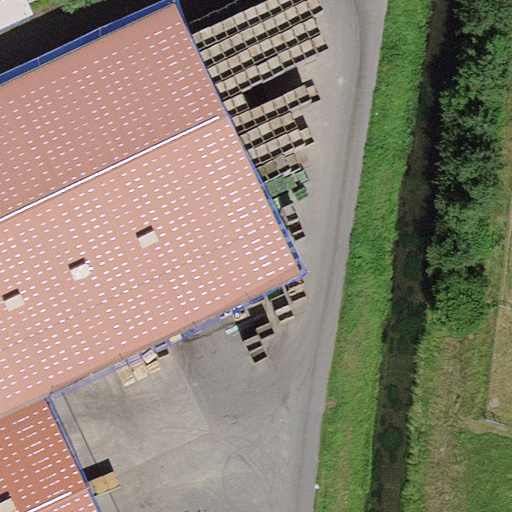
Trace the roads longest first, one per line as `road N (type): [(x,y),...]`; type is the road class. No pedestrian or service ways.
road 1 (track): [(294,511),(297,436),(370,0)]
road 2 (unknown): [(0,51),(122,0)]
